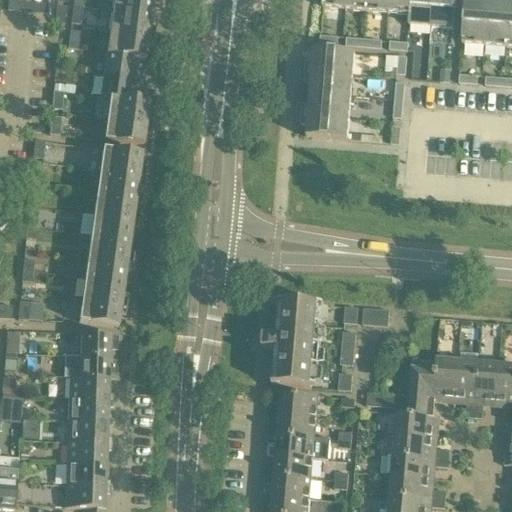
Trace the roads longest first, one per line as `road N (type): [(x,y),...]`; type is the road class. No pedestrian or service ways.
road 1 (tertiary): [(511,271),(337,256)]
road 2 (tertiary): [(198,238),(187,350),(192,404)]
road 3 (tertiary): [(192,404),(222,258)]
road 4 (tertiary): [(222,106),(198,238)]
road 5 (residential): [(130,387),(122,511)]
